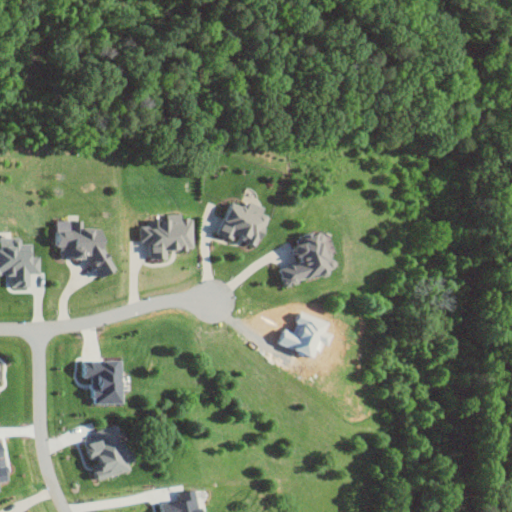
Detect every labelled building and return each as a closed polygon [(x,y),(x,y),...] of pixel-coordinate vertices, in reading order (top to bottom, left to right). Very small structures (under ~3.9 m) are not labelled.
[(221,233),(244,241),(259,247),(270,215),(263,212),(264,208),(250,202),(248,208),(232,202),(221,233)] [(194,217),(183,217),(183,213),(154,214),(154,222),(142,223),(143,241),(152,241),(152,258),(169,258),(169,250),(195,249),(194,217)] [(54,221),(55,245),(63,245),(63,257),(96,256),(96,275),(111,274),(110,227),(84,228),(84,220),(54,221)] [(286,283),(339,272),(331,230),(297,237),(302,263),(283,267),(286,283)] [(32,286),(32,273),(43,273),(43,256),(35,256),(35,243),(23,243),(23,237),(1,237),(1,246),(0,245),(0,272),(12,273),(12,286),(32,286)] [(124,403),(123,360),(83,360),(83,377),(96,377),(96,403),(124,403)] [(135,468),(123,423),(95,431),(98,440),(90,442),(100,477),(135,468)] [(166,503),(167,511),(206,511),(206,507),(198,508),(197,490),(180,492),(181,501),(166,503)]
